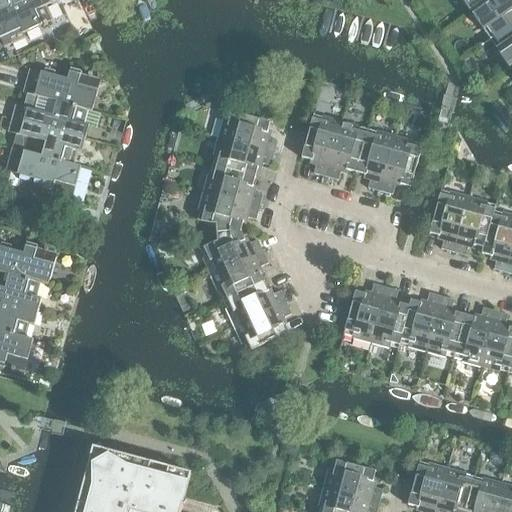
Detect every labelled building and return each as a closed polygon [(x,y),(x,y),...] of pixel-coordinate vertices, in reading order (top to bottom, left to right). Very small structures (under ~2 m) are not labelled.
[(0,0),(0,13),(29,0),(0,0)] [(48,26),(48,24),(53,21),(46,7),(51,5),(54,6),(57,5),(59,0),(58,0),(29,0),(0,13),(0,40),(4,49),(12,45),(25,39),(23,35),(42,26),(43,28),(48,26)] [(488,0),(462,0),(471,12),(488,0)] [(495,38),(511,26),(511,1),(511,0),(488,0),(471,12),(485,31),(488,29),(495,38)] [(511,26),(495,38),(501,48),(498,50),(511,69),(511,68),(511,26)] [(30,71),(29,73),(23,94),(27,95),(28,96),(38,98),(89,112),(93,114),(102,81),(97,80),(98,78),(89,75),(88,77),(82,76),(82,74),(71,71),(68,81),(30,71)] [(85,126),(89,112),(38,98),(38,99),(35,109),(25,106),(28,96),(27,95),(23,110),(15,108),(15,109),(12,118),(12,120),(85,141),(89,127),(85,126)] [(38,99),(28,96),(25,106),(35,109),(38,99)] [(220,140),(274,155),(278,143),(266,140),(270,124),(232,114),(229,123),(225,122),(220,140)] [(327,178),(342,123),(323,118),(321,123),(313,120),(302,159),(318,163),(314,175),(327,178)] [(82,154),(85,141),(12,120),(8,133),(27,139),(45,144),(41,158),(73,167),(77,153),(82,154)] [(342,123),(327,178),(339,181),(342,170),(357,174),(368,135),(359,133),(360,128),(342,123)] [(375,137),(368,135),(357,174),(372,178),(368,189),(381,193),(396,138),(377,133),(375,137)] [(396,138),(381,193),(393,196),(396,184),(411,189),(422,150),(413,148),(414,143),(396,138)] [(274,155),(220,140),(214,159),(219,160),(217,168),(256,179),(260,164),(271,167),(274,155)] [(23,153),(26,144),(15,141),(13,150),(23,153)] [(23,153),(13,150),(12,150),(6,173),(44,184),(41,195),(51,198),(52,195),(59,197),(58,199),(67,202),(68,200),(72,201),(81,169),(73,167),(41,158),(23,153)] [(210,176),(205,194),(260,209),(263,197),(252,193),(256,179),(217,168),(215,177),(210,176)] [(260,209),(205,194),(198,222),(216,226),(217,235),(241,233),(245,218),(257,221),(260,209)] [(454,254),(469,199),(450,194),(449,199),(440,196),(430,234),(445,239),(442,250),(454,254)] [(469,199),(454,254),(466,257),(469,245),(484,249),(494,216),(495,211),(486,209),(488,204),(469,199)] [(494,216),(484,249),(482,255),(498,259),(494,271),(507,274),(511,254),(511,215),(503,213),(502,218),(494,216)] [(241,233),(217,235),(218,243),(204,249),(208,257),(204,259),(212,277),(264,253),(258,242),(247,247),(241,233)] [(24,255),(0,247),(0,273),(9,276),(41,285),(49,287),(57,255),(53,253),(54,251),(45,249),(44,251),(37,249),(38,247),(27,244),(24,255)] [(264,253),(212,277),(220,294),(225,292),(228,300),(264,284),(258,270),(269,265),(264,253)] [(37,299),(41,285),(9,276),(5,289),(0,287),(0,302),(38,313),(42,300),(37,299)] [(264,284),(228,300),(231,308),(227,310),(235,328),(287,304),(282,292),(271,297),(264,284)] [(372,343),(387,289),(374,286),(371,297),(356,293),(345,331),(354,334),(353,338),(372,343)] [(398,292),(387,289),(372,343),(390,348),(392,344),(400,346),(401,342),(409,308),(395,304),(398,292)] [(411,302),(409,308),(401,342),(409,344),(408,348),(427,353),(442,298),(429,294),(426,306),(411,302)] [(454,301),(442,298),(427,353),(446,358),(447,354),(455,356),(466,317),(451,313),(454,301)] [(0,302),(0,331),(26,338),(30,326),(34,327),(38,313),(0,302)] [(292,315),(287,304),(235,328),(243,345),(248,343),(252,351),(288,335),(281,321),(292,315)] [(480,321),(466,317),(455,356),(463,358),(462,363),(481,368),(496,313),(484,309),(480,321)] [(509,370),(511,360),(511,329),(505,327),(508,316),(496,313),(481,368),(500,373),(501,368),(509,370)] [(34,340),(26,338),(0,331),(0,369),(4,370),(4,368),(11,370),(10,372),(19,375),(20,372),(25,374),(34,340)] [(357,368),(355,375),(362,377),(364,369),(357,368)] [(446,389),(443,398),(449,399),(451,390),(446,389)] [(181,511),(183,505),(191,475),(167,469),(166,470),(169,470),(166,480),(149,475),(151,466),(153,466),(154,465),(106,453),(106,454),(108,454),(107,460),(97,466),(91,465),(92,462),(90,462),(78,509),(79,509),(80,507),(89,509),(88,511),(181,511)] [(372,488),(376,473),(337,463),(335,471),(330,470),(325,489),(380,503),(383,491),(372,488)] [(428,470),(419,467),(408,506),(424,510),(423,511),(436,511),(448,470),(429,465),(428,470)] [(465,511),(474,482),(465,480),(467,475),(448,470),(436,511),(465,511)] [(494,511),(502,485),(483,480),(482,485),(474,482),(465,511),(494,511)] [(511,511),(511,487),(502,485),(494,511),(511,511)] [(377,511),(380,503),(325,489),(320,507),(325,509),(323,511),(377,511)]
